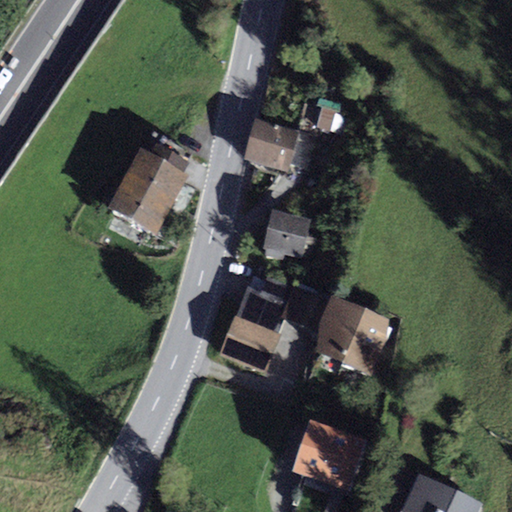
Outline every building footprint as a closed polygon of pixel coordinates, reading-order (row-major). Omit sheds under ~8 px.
[(262,124),(251,158),(285,168),(288,161),(303,167),(313,141),(296,134),(262,124)] [(145,153),(114,208),(156,231),(186,175),(145,153)] [(276,214),(266,247),(299,256),(308,223),(276,214)] [(329,306),(269,281),(263,298),(249,292),(224,354),(261,369),(283,316),(313,329),(321,353),(371,374),(391,326),(331,301),(329,306)] [(419,474),(402,511),(476,511),(482,501),(419,474)]
